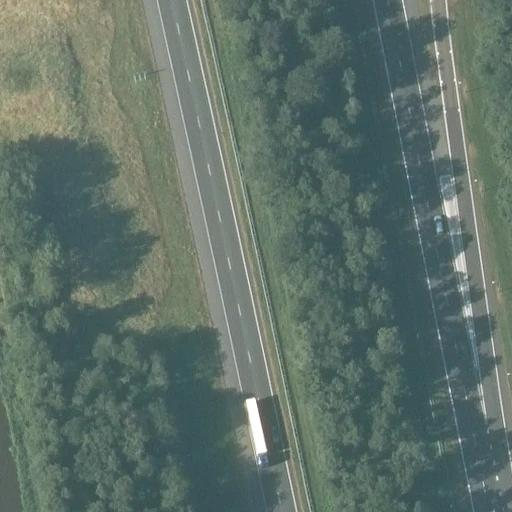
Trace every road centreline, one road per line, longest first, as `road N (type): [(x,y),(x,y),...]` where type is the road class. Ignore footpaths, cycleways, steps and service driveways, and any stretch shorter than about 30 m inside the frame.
road 1 (motorway): [(171,0),(280,511)]
road 2 (motorway): [(475,450),(387,0)]
road 3 (motorway): [(475,450),(481,335),(437,0)]
